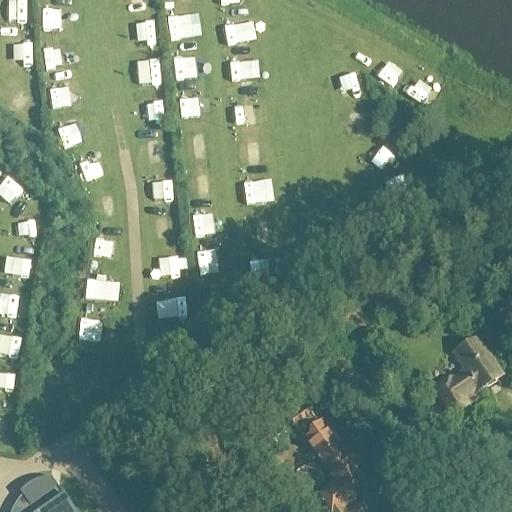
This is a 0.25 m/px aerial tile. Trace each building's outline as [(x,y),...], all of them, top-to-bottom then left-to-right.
[(58,36),(57,10),(45,11),(46,36),(58,36)] [(59,12),(60,35),(76,34),(75,12),(59,12)] [(180,46),(200,44),(198,24),(178,26),(180,46)] [(231,31),(235,54),(258,51),(255,28),(231,31)] [(16,70),(38,69),(37,43),(16,44),(16,70)] [(78,53),(50,56),(52,78),(80,75),(78,53)] [(136,89),(166,88),(165,67),(135,68),(136,89)] [(370,79),(349,81),(350,104),(372,103),(370,79)] [(17,88),(18,110),(36,109),(34,87),(17,88)] [(59,118),(88,113),(84,89),(54,94),(59,118)] [(6,108),(17,108),(16,92),(5,92),(6,108)] [(171,106),(142,107),(143,125),(172,123),(171,106)] [(77,158),(95,150),(88,132),(70,140),(77,158)] [(277,173),(276,151),(249,152),(250,174),(277,173)] [(108,165),(88,170),(91,185),(111,180),(108,165)] [(15,182),(0,198),(0,205),(11,215),(29,194),(15,182)] [(178,254),(188,253),(186,229),(175,230),(178,254)] [(120,357),(120,338),(101,337),(101,357),(120,357)] [(90,338),(89,357),(99,357),(100,339),(90,338)] [(450,378),(434,389),(451,416),(468,405),(464,400),(478,391),(479,393),(501,378),(477,340),(455,355),(465,370),(451,379),(450,378)] [(65,420),(75,418),(72,398),(62,399),(65,420)] [(325,425),(305,439),(318,457),(319,456),(337,481),(318,494),(330,511),(344,511),(341,507),(364,491),(351,472),(368,460),(355,442),(343,450),(325,425)] [(74,511),(57,487),(38,501),(31,491),(27,494),(23,498),(19,502),(16,507),(13,511),(74,511)]
